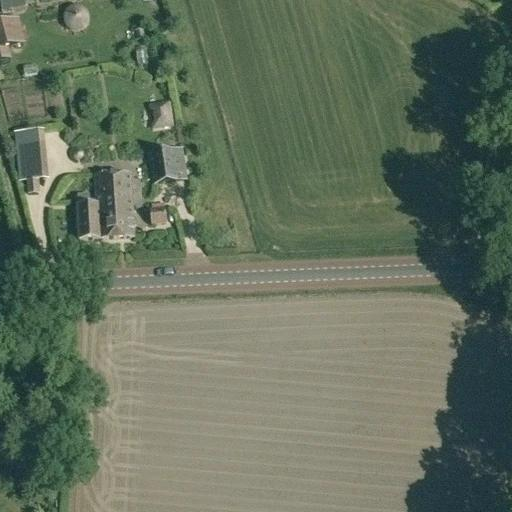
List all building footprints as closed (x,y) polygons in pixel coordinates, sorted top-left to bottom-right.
[(12,11),(13,16),(27,13),(24,0),(0,0),(0,2),(2,13),(12,11)] [(0,60),(10,59),(7,47),(25,43),(20,22),(2,27),(3,31),(0,31),(0,60)] [(143,31),(135,32),(136,41),(144,40),(143,31)] [(149,125),(150,132),(173,129),(170,102),(147,105),(148,112),(151,112),(153,124),(149,125)] [(15,146),(19,183),(49,180),(46,143),(15,146)] [(149,154),(154,186),(188,181),(183,149),(149,154)] [(135,238),(132,194),(131,175),(95,177),(97,196),(98,206),(100,240),(135,238)] [(28,202),(40,202),(39,181),(27,182),(28,202)] [(78,207),(80,241),(100,240),(98,206),(91,206),(90,197),(77,198),(78,207)] [(150,210),(152,226),(167,224),(165,203),(152,205),(152,209),(150,210)] [(190,221),(199,258),(212,254),(202,218),(190,221)]
